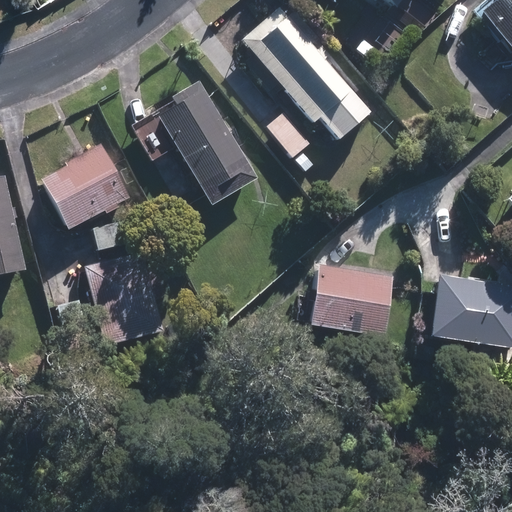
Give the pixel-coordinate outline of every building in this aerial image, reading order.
[(377,0),(388,8),(394,0),(377,0)] [(511,0),(487,0),(475,10),(511,55),(511,0)] [(237,43),(310,125),(316,120),(335,140),(366,112),(275,9),(237,43)] [(149,163),(172,149),(205,207),(252,180),(197,84),(151,111),(156,119),(131,132),(149,163)] [(281,113),(262,128),(290,162),(292,160),(302,172),(310,165),(299,152),(307,146),(281,113)] [(129,200),(102,145),(35,178),(62,233),(129,200)] [(0,277),(20,275),(4,176),(0,176),(0,277)] [(126,218),(90,227),(96,252),(132,243),(126,218)] [(139,252),(82,265),(101,346),(158,333),(139,252)] [(389,277),(310,268),(303,329),(382,337),(389,277)] [(426,340),(511,346),(511,285),(430,279),(426,340)]
